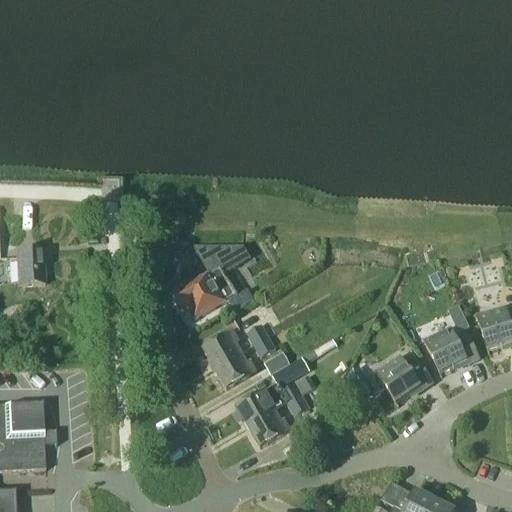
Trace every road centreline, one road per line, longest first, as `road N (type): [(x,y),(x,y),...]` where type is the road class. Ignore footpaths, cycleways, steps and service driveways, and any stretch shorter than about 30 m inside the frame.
road 1 (residential): [(147,511),(126,492),(109,189)]
road 2 (residential): [(220,499),(429,448)]
road 3 (residential): [(220,499),(167,371)]
